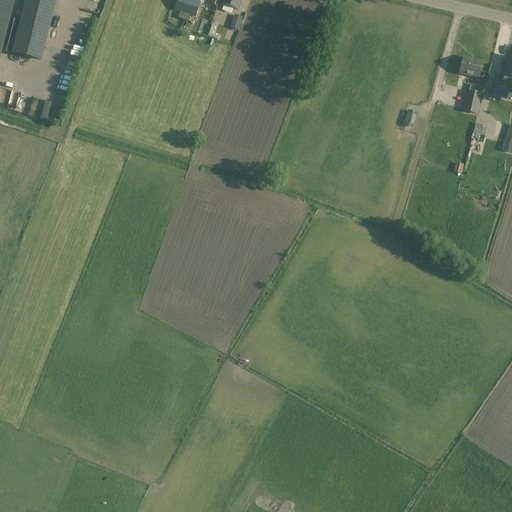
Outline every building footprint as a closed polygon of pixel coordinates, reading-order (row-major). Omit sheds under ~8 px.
[(0,0),(0,54),(14,2),(7,0),(0,0)] [(55,0),(25,0),(20,21),(15,20),(7,52),(39,61),(55,0)] [(199,0),(178,0),(175,11),(180,13),(179,19),(188,22),(189,16),(195,17),(200,3),(198,2),(199,0)] [(223,0),(222,5),(238,10),(241,0),(223,0)] [(238,31),(242,19),(235,17),(231,28),(238,31)] [(213,34),(216,27),(211,25),(208,34),(212,35),(211,39),(217,41),(218,36),(213,34)] [(463,58),(459,74),(478,79),(482,64),(470,61),(471,60),(463,58)] [(511,58),(507,58),(501,82),(496,81),(494,91),(510,95),(511,82),(511,58)] [(477,115),(481,94),(468,92),(463,112),(477,115)] [(416,114),(408,112),(404,125),(413,127),(416,114)] [(511,153),(511,126),(503,151),(511,153)] [(461,174),(463,166),(456,164),(454,172),(461,174)]
